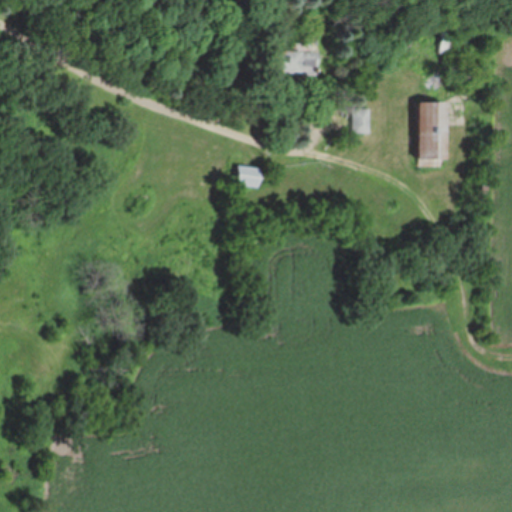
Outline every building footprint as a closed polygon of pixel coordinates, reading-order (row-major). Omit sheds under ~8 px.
[(436,53),(444,53),(444,37),(436,37),(436,53)] [(294,51),(268,50),(267,73),(312,74),(312,44),(294,44),(294,51)] [(411,102),(411,166),(440,166),(440,102),(411,102)] [(368,133),(368,109),(350,109),(350,133),(368,133)] [(253,188),(255,169),(233,166),(231,185),(253,188)]
